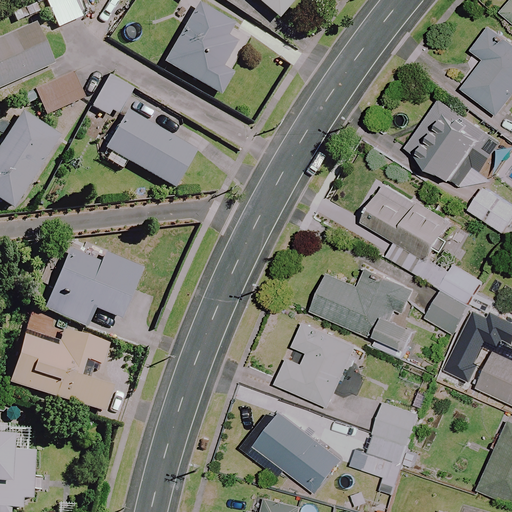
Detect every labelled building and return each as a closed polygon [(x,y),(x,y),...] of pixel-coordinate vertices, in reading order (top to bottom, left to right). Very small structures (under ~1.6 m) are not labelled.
[(64,12),(59,0),(47,0),(43,2),(54,30),(82,19),(77,6),(64,12)] [(244,0),(273,25),(294,0),(244,0)] [(511,0),(500,14),(511,24),(511,0)] [(228,26),(194,7),(161,65),(216,96),(228,75),(218,70),(233,44),(222,38),(228,26)] [(0,89),(50,66),(30,25),(0,39),(0,89)] [(511,94),(511,45),(489,27),(471,48),(484,59),(461,88),(495,116),(511,94)] [(80,99),(68,74),(30,92),(42,117),(80,99)] [(88,110),(106,119),(109,114),(116,117),(129,89),(104,77),(88,110)] [(502,173),(511,159),(511,145),(471,117),(468,121),(444,104),(433,118),(427,114),(403,147),(452,182),(464,165),(478,175),(486,163),(502,173)] [(56,139),(19,115),(0,144),(0,204),(10,211),(56,139)] [(192,154),(125,116),(98,162),(119,174),(125,163),(172,190),(192,154)] [(451,222),(385,185),(371,210),(438,247),(451,222)] [(511,219),(511,206),(483,188),(467,213),(502,235),(511,219)] [(465,306),(480,280),(456,266),(452,273),(393,243),(384,259),(442,290),(441,292),(425,320),(453,335),(469,308),(465,306)] [(97,264),(64,251),(40,311),(84,330),(91,311),(117,322),(138,270),(101,255),(97,264)] [(413,291),(364,271),(355,294),(322,280),(309,312),(382,342),(379,348),(404,359),(416,330),(400,324),(413,291)] [(511,309),(511,307),(483,291),(464,324),(493,341),(511,309)] [(357,348),(303,321),(273,382),(327,409),(357,348)] [(106,345),(59,332),(55,349),(19,339),(5,385),(101,412),(107,389),(76,380),(81,362),(100,367),(106,345)] [(479,385),(511,400),(511,355),(497,348),(479,385)] [(384,486),(387,478),(392,461),(411,467),(414,455),(405,452),(417,413),(383,403),(362,471),(376,475),(374,482),(384,486)] [(342,458),(278,412),(253,447),(317,493),(342,458)] [(511,422),(507,421),(476,490),(511,505),(511,422)] [(19,500),(28,501),(30,454),(26,453),(27,431),(8,430),(0,429),(0,511),(6,511),(7,510),(19,510),(19,500)] [(262,511),(255,511),(249,510),(248,511),(298,511),(300,507),(266,499),(262,511)]
